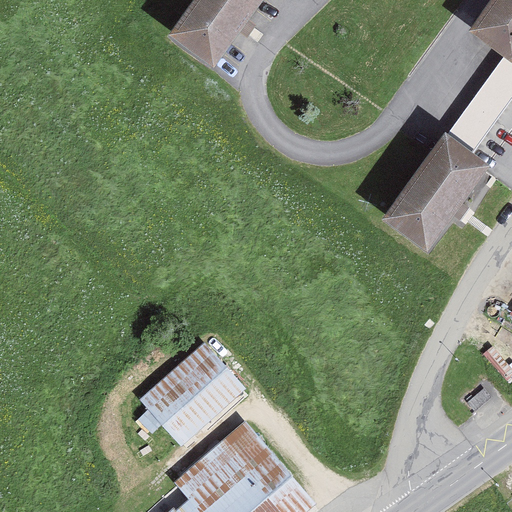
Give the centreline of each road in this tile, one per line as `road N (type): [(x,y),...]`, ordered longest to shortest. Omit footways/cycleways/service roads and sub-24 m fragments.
road 1 (residential): [(352,511),(399,471),(425,370),(465,288),(511,221)]
road 2 (secondary): [(411,511),(511,439)]
